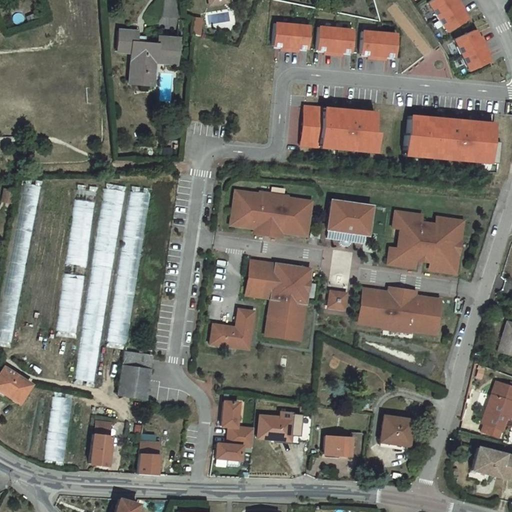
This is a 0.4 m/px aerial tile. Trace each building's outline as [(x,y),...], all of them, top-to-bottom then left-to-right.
[(428,0),(426,2),(445,31),(461,21),(460,19),(457,14),(459,12),(460,12),(451,0),(428,0)] [(201,19),(194,19),(193,33),(200,36),(201,19)] [(296,50),(296,47),(303,48),(304,48),(306,25),(272,22),(270,45),(271,45),(278,45),(278,48),(278,49),(296,51),(296,50)] [(339,54),(340,51),(347,52),(348,52),(350,29),(315,26),(313,49),(315,49),(322,49),(321,52),(321,53),(339,55),(339,54)] [(383,58),(383,56),(391,56),(392,56),(394,34),(359,30),(357,53),(358,53),(365,54),(365,56),(365,57),(383,59),(383,58)] [(476,37),(473,38),(470,32),(470,31),(452,39),(467,71),(485,62),(484,61),(481,55),(483,53),(484,53),(476,37)] [(117,32),(115,53),(131,55),(129,84),(153,86),(155,60),(174,62),(177,40),(154,38),(154,45),(132,43),(133,34),(117,32)] [(319,108),(301,106),(297,145),(315,147),(316,144),(319,112),(319,108)] [(329,109),(329,113),(319,112),(316,144),(328,145),(327,148),(361,151),(361,148),(373,149),(374,134),(370,133),(372,113),(329,109)] [(422,118),(406,117),(405,136),(403,136),(401,152),(413,154),(413,157),(476,164),(476,161),(488,162),(488,164),(497,164),(499,143),(490,142),(491,128),(479,127),(480,123),(434,119),(434,122),(422,121),(422,118)] [(40,188),(22,184),(0,301),(0,346),(10,348),(40,188)] [(0,199),(0,200),(10,202),(13,190),(2,188),(0,199)] [(123,192),(105,189),(76,379),(94,382),(123,192)] [(148,193),(130,191),(107,342),(125,345),(148,193)] [(259,194),(234,191),(230,225),(254,229),(254,230),(280,234),(280,232),(305,236),(310,202),(285,198),(286,196),(259,193),(259,194)] [(95,203),(77,200),(57,333),(75,336),(95,203)] [(369,207),(330,201),(326,229),(328,229),(326,238),(339,240),(339,242),(340,243),(341,244),(343,245),(344,245),(346,245),(348,244),(349,243),(349,242),(362,244),(364,235),(365,235),(369,207)] [(415,215),(394,212),(392,227),(399,228),(396,249),(389,248),(387,264),(408,267),(408,264),(413,265),(414,256),(430,258),(429,267),(433,268),(433,270),(454,274),(456,258),(449,257),(452,236),(459,237),(462,221),(440,218),(440,221),(436,220),(435,225),(419,223),(419,218),(415,217),(415,215)] [(459,237),(452,236),(449,257),(456,258),(459,237)] [(309,269),(250,261),(245,295),(270,298),(265,334),(298,339),(309,269)] [(387,293),(363,289),(358,323),(382,327),(382,329),(408,332),(408,330),(433,334),(438,300),(413,296),(414,294),(387,291),(387,293)] [(345,294),(330,292),(328,306),(342,309),(345,294)] [(253,311),(237,309),(234,327),(212,324),(209,344),(247,349),(253,311)] [(511,317),(506,316),(507,315),(502,313),(497,328),(498,328),(492,345),(509,350),(511,341),(511,317)] [(123,351),(116,398),(143,401),(151,354),(123,351)] [(2,366),(0,369),(0,394),(2,396),(5,392),(17,401),(29,384),(2,366)] [(497,430),(506,403),(509,405),(511,396),(511,387),(493,380),(478,424),(480,425),(478,432),(494,437),(496,429),(497,430)] [(5,392),(2,396),(15,404),(17,401),(5,392)] [(72,400),(54,398),(46,462),(63,464),(72,400)] [(237,403),(222,401),(220,426),(227,427),(235,427),(237,403)] [(254,412),(253,435),(286,438),(287,414),(254,412)] [(379,412),(375,437),(405,442),(407,416),(379,412)] [(93,433),(108,435),(110,423),(95,420),(93,433)] [(235,427),(227,427),(226,444),(241,446),(250,447),(252,429),(235,427)] [(323,432),(322,451),(358,453),(361,429),(349,428),(349,433),(323,432)] [(88,463),(106,465),(110,435),(108,435),(93,433),(91,433),(88,463)] [(137,435),(135,455),(136,455),(136,474),(153,474),(154,456),(155,442),(143,442),(144,436),(137,435)] [(226,444),(216,443),(214,458),(239,460),(241,446),(226,444)] [(511,455),(475,444),(467,468),(511,480),(511,455)]
